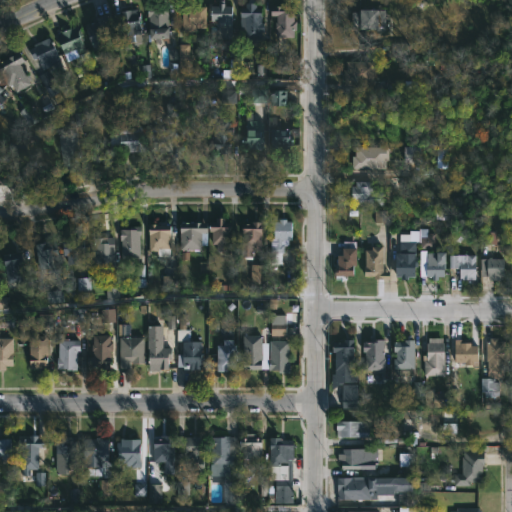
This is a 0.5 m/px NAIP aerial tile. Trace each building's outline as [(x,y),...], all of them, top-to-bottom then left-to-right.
[(224,2),(224,5),(233,5),(232,38),(216,38),(216,35),(210,35),(210,25),(217,25),(217,20),(210,20),(210,5),(217,5),(218,1),(224,2)] [(260,3),(260,6),(262,6),(262,22),(265,22),(265,32),(261,32),(261,43),(251,43),(251,37),(245,37),(245,30),(241,30),(241,8),(246,8),(246,3),(260,3)] [(295,3),(295,21),(297,21),(297,30),(294,30),(294,37),(279,37),(280,15),(272,15),(272,6),(284,6),(284,3),(295,3)] [(193,6),(207,6),(206,27),(195,27),(195,32),(183,32),(183,5),(193,6)] [(169,6),(170,38),(151,39),(150,16),(148,16),(148,6),(169,6)] [(380,8),(380,29),(351,28),(352,11),(360,11),(360,7),(380,8)] [(137,8),(141,42),(134,43),(133,35),(119,37),(116,13),(121,12),(120,10),(137,8)] [(99,56),(96,57),(85,25),(96,22),(95,19),(108,15),(113,29),(109,30),(113,41),(99,46),(102,55),(99,56)] [(74,27),(76,32),(79,31),(86,50),(73,55),(72,51),(64,54),(58,36),(62,34),(61,32),(74,27)] [(50,37),(61,60),(54,63),(55,64),(44,70),(38,58),(34,59),(30,50),(35,47),(34,45),(50,37)] [(408,42),(391,42),(391,58),(408,58),(408,42)] [(178,68),(188,68),(189,45),(178,45),(178,68)] [(30,84),(16,92),(12,85),(8,87),(0,72),(0,62),(20,52),(25,62),(20,65),(30,84)] [(367,85),(344,85),(344,69),(347,69),(347,61),(376,62),(375,72),(367,72),(367,85)] [(37,76),(49,97),(60,91),(48,70),(37,76)] [(251,103),(267,103),(267,87),(250,88),(251,103)] [(286,106),(286,90),(270,89),(270,106),(286,106)] [(236,103),(236,90),(221,90),(220,103),(236,103)] [(226,116),(226,119),(232,119),(231,125),(234,125),(234,134),(231,134),(231,149),(230,149),(230,153),(220,153),(220,149),(212,149),(213,141),(215,141),(215,118),(217,118),(217,116),(226,116)] [(142,126),(142,133),(144,133),(145,152),(122,153),(121,147),(111,147),(110,135),(120,134),(119,127),(142,126)] [(74,127),(75,133),(78,133),(82,162),(73,163),(73,168),(64,169),(59,134),(63,134),(63,129),(74,127)] [(287,129),(286,135),(293,136),(293,144),(291,144),(291,148),(272,148),(272,134),(275,135),(275,129),(287,129)] [(163,131),(163,133),(173,133),(172,154),(164,153),(164,149),(150,148),(150,133),(163,131)] [(266,131),(266,150),(256,150),(256,146),(243,146),(243,140),(248,141),(249,131),(266,131)] [(386,169),(353,169),(353,147),(390,147),(390,160),(386,160),(386,169)] [(420,162),(420,147),(404,147),(403,162),(420,162)] [(374,182),(373,193),(383,193),(383,206),(356,205),(356,202),(352,202),(353,187),(356,187),(356,182),(374,182)] [(386,211),(374,210),(374,222),(386,223),(386,211)] [(226,218),(226,223),(232,223),(231,244),(229,244),(229,252),(217,252),(217,244),(213,244),(213,231),(211,231),(211,223),(216,223),(216,218),(226,218)] [(288,220),(288,222),(293,222),(293,240),(289,240),(289,246),(284,246),(284,253),(279,253),(279,265),(271,265),(271,239),(276,239),(276,222),(280,222),(280,220),(288,220)] [(209,222),(208,246),(202,246),(202,250),(181,250),(181,222),(209,222)] [(244,258),(242,258),(242,223),(262,223),(262,250),(253,250),(253,258),(244,258)] [(158,225),(158,228),(171,228),(171,256),(157,257),(157,251),(150,251),(150,230),(152,230),(152,225),(158,225)] [(141,236),(141,259),(121,259),(121,230),(131,230),(131,226),(142,226),(142,236),(141,236)] [(414,242),(414,258),(416,258),(416,267),(414,267),(414,278),(406,278),(406,281),(399,281),(399,277),(394,277),(395,254),(398,254),(399,234),(408,234),(409,232),(418,232),(417,242),(414,242)] [(496,244),(495,232),(482,232),(483,244),(496,244)] [(111,271),(94,270),(94,238),(115,238),(115,271),(111,271)] [(78,239),(78,241),(85,240),(85,254),(83,254),(84,263),(62,264),(62,242),(69,241),(69,239),(78,239)] [(55,268),(37,269),(35,244),(44,243),(44,240),(52,240),(55,268)] [(354,242),(354,249),(356,249),(355,266),(354,266),(353,276),(337,276),(338,255),(341,256),(342,241),(354,242)] [(382,258),(382,272),(388,272),(388,280),(372,280),(372,276),(365,276),(365,266),(364,266),(364,251),(371,251),(371,247),(382,247),(382,258)] [(446,251),(446,263),(444,263),(444,276),(436,276),(436,280),(429,280),(429,276),(425,276),(419,275),(420,252),(437,252),(437,251),(446,251)] [(11,254),(11,256),(21,254),(23,268),(28,268),(30,282),(14,284),(13,282),(6,283),(2,258),(5,257),(5,255),(11,254)] [(476,256),(476,277),(469,278),(469,281),(463,281),(463,277),(459,278),(459,269),(449,269),(449,256),(476,256)] [(492,258),(504,259),(503,275),(499,275),(499,281),(489,280),(489,276),(479,276),(480,258),(492,258)] [(265,284),(266,265),(251,265),(250,283),(265,284)] [(176,276),(162,276),(162,292),(176,292),(176,276)] [(106,299),(119,299),(118,287),(106,287),(106,299)] [(62,302),(62,291),(46,291),(47,303),(62,302)] [(85,309),(71,309),(72,323),(85,322),(85,309)] [(114,309),(100,309),(101,322),(115,322),(114,309)] [(285,315),(270,315),(270,336),(285,335),(285,315)] [(129,337),(128,324),(117,325),(117,337),(129,337)] [(162,325),(162,348),(170,348),(170,352),(171,352),(172,362),(167,362),(167,370),(147,370),(147,325),(162,325)] [(259,368),(243,368),(243,335),(260,335),(260,343),(267,343),(267,368),(259,368)] [(48,336),(47,366),(42,366),(42,369),(29,368),(31,337),(41,338),(42,336),(48,336)] [(109,336),(109,343),(111,343),(111,352),(109,352),(108,367),(86,367),(86,358),(91,358),(91,345),(91,336),(109,336)] [(5,366),(5,371),(0,371),(0,338),(14,339),(13,366),(5,366)] [(145,338),(144,364),(133,364),(133,361),(130,361),(130,368),(119,368),(120,338),(145,338)] [(342,382),(334,382),(334,352),(332,352),(332,341),(343,341),(343,338),(353,338),(353,371),(357,371),(357,382),(356,409),(341,409),(342,382)] [(385,339),(386,369),(367,370),(366,350),(364,350),(364,339),(385,339)] [(415,339),(416,367),(414,367),(414,375),(398,375),(397,351),(395,351),(395,340),(415,339)] [(434,339),(434,342),(443,342),(442,375),(423,375),(423,359),(425,359),(425,342),(428,342),(428,339),(434,339)] [(496,339),(496,342),(503,342),(503,346),(508,346),(508,360),(503,360),(503,370),(486,370),(486,342),(489,342),(489,339),(496,339)] [(78,351),(77,371),(57,370),(58,340),(81,341),(80,351),(78,351)] [(233,340),(233,345),(235,345),(235,350),(236,350),(235,370),(226,370),(226,372),(215,372),(216,345),(222,346),(223,340),(233,340)] [(195,367),(195,371),(188,371),(188,367),(177,368),(177,355),(182,355),(182,341),(202,341),(203,367),(195,367)] [(290,342),(289,365),(291,365),(291,373),(279,373),(279,371),(270,371),(271,341),(290,342)] [(470,342),(470,344),(477,345),(476,361),(472,361),(472,363),(464,363),(464,361),(454,361),(454,343),(459,344),(459,341),(470,342)] [(498,379),(481,379),(481,397),(498,397),(498,379)] [(427,394),(427,407),(447,407),(446,393),(427,394)] [(443,422),(458,423),(459,414),(443,413),(443,422)] [(365,420),(365,427),(370,427),(370,437),(337,437),(337,420),(365,420)] [(256,432),(256,437),(263,437),(262,459),(242,458),(242,436),(248,436),(248,432),(256,432)] [(38,434),(38,438),(46,438),(45,447),(38,447),(38,468),(30,468),(30,474),(22,474),(22,447),(18,447),(18,437),(29,437),(29,434),(38,434)] [(175,435),(174,473),(164,473),(165,461),(154,461),(154,437),(162,437),(162,434),(175,435)] [(197,435),(197,436),(202,436),(201,455),(193,455),(193,465),(185,465),(186,436),(197,435)] [(230,435),(239,436),(238,455),(233,455),(233,463),(230,463),(230,480),(224,480),(224,476),(211,475),(212,447),(207,447),(207,439),(214,439),(214,436),(230,435)] [(76,436),(75,469),(56,467),(56,441),(59,441),(59,436),(76,436)] [(101,436),(101,437),(109,438),(109,461),(103,461),(103,466),(84,466),(84,438),(101,436)] [(281,438),(294,439),(293,502),(276,503),(275,479),(272,479),(272,472),(284,472),(284,479),(288,479),(288,461),(281,461),(281,465),(271,465),(270,437),(281,436),(281,438)] [(0,438),(11,437),(11,461),(0,461),(0,438)] [(141,453),(141,467),(127,466),(123,462),(118,462),(119,455),(117,455),(117,441),(121,441),(121,438),(141,438),(141,453)] [(376,448),(339,449),(340,470),(376,469),(376,448)] [(470,485),(455,485),(455,474),(463,474),(464,451),(485,451),(484,470),(481,470),(480,482),(471,482),(470,485)] [(44,472),(35,472),(35,486),(44,486),(44,472)] [(415,476),(414,489),(394,489),(394,492),(372,492),(372,498),(368,498),(368,502),(351,502),(351,499),(339,499),(339,476),(352,476),(352,479),(369,479),(369,476),(415,476)] [(192,501),(176,501),(176,481),(192,481),(192,501)] [(236,501),(236,505),(225,505),(225,501),(223,501),(224,481),(238,481),(237,501),(236,501)] [(160,484),(147,485),(148,502),(161,502),(160,484)]
